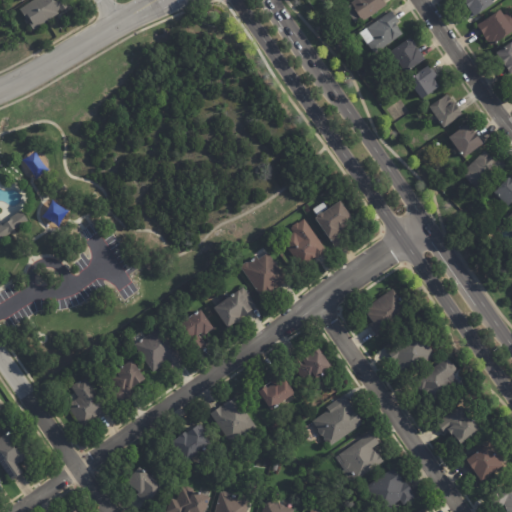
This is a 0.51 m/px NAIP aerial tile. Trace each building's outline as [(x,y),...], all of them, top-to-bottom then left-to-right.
[(63,0),(67,6),(61,11),(59,8),(57,10),(58,12),(32,30),(19,8),(31,0),(63,0)] [(384,0),(388,5),(363,21),(361,18),(356,22),(347,8),(352,4),(352,2),(354,0),(384,0)] [(493,0),(495,2),(476,16),(475,15),(471,18),(464,8),(466,6),(463,1),(464,0),(493,0)] [(511,9),(511,31),(496,43),(492,46),(484,36),(485,35),(484,34),(478,25),(501,9),(505,14),(511,9)] [(393,12),(400,21),(397,24),(403,33),(375,53),(360,33),(392,10),(393,12)] [(419,49),(425,58),(412,68),(407,72),(392,51),(411,38),(413,40),(416,43),(415,44),(417,46),(416,47),(417,48),(418,48),(419,49)] [(511,74),(497,52),(511,41),(511,74)] [(433,64),(439,74),(436,77),(442,85),(424,97),(411,78),(425,68),(432,63),(433,64)] [(451,98),(454,102),(455,101),(464,115),(444,128),(430,106),(440,99),(441,99),(449,94),(451,98)] [(476,133),(484,143),(465,158),(450,137),(469,123),(476,133)] [(499,157),(506,165),(503,168),(479,191),(462,173),(485,151),(490,157),(492,156),(495,159),(498,156),(499,157)] [(511,203),(509,206),(495,193),(511,175),(511,203)] [(345,240),(335,246),(316,218),(317,217),(318,215),(321,212),(324,213),(341,200),(355,220),(341,230),(347,238),(345,240)] [(22,211),(29,221),(17,229),(16,228),(10,232),(11,233),(0,240),(0,216),(2,219),(7,215),(10,219),(22,211)] [(327,253),(317,260),(315,257),(301,268),(282,241),(293,232),(291,229),(292,228),(293,226),(298,223),(299,223),(305,219),(328,252),(327,253)] [(287,282),(263,299),(241,268),(243,267),(243,265),(247,262),(248,262),(257,256),(259,259),(269,252),(280,269),(284,267),(290,276),(285,279),(287,282)] [(256,307),(252,309),(253,310),(241,318),(243,320),(236,324),(235,323),(228,328),(214,308),(231,296),(230,295),(234,293),(234,294),(244,287),(257,306),(256,307)] [(402,300),(409,311),(388,325),(390,327),(377,336),(369,324),(373,322),(367,313),(368,313),(365,308),(393,288),(399,298),(400,297),(402,300)] [(208,333),(202,337),(201,334),(200,335),(207,345),(196,352),(188,340),(187,340),(177,326),(201,310),(214,329),(208,333)] [(182,361),(171,369),(166,362),(164,364),(161,367),(153,373),(134,345),(160,327),(183,361),(182,361)] [(429,344),(435,339),(443,350),(436,355),(437,356),(406,377),(403,372),(402,373),(395,363),(388,352),(389,352),(385,347),(397,339),(400,344),(420,330),(429,344)] [(290,360),(301,353),(304,359),(319,348),(333,368),(315,381),(312,377),(303,383),(289,362),(290,360)] [(458,371),(453,374),(461,384),(432,404),(424,392),(422,393),(414,382),(449,358),(458,371)] [(138,369),(145,380),(131,389),(135,395),(123,403),(114,391),(116,390),(107,377),(132,360),(138,369)] [(295,394),(278,406),(279,407),(275,410),(274,409),(271,411),(258,392),(264,388),(264,387),(270,383),(265,376),(273,370),(280,381),(284,378),(295,394)] [(108,414),(99,421),(96,417),(82,427),(67,406),(68,405),(69,404),(72,401),(74,401),(79,398),(72,388),(73,388),(73,385),(78,382),(81,382),(86,379),(110,413),(108,414)] [(354,408),(353,408),(364,424),(330,448),(324,440),(325,439),(323,436),(322,436),(320,434),(319,432),(320,431),(313,422),(329,410),(328,408),(345,395),(354,408)] [(212,414),(228,403),(236,398),(257,427),(231,445),(210,415),(212,414)] [(474,421),(475,422),(474,422),(481,431),(461,446),(456,439),(457,438),(454,435),(452,436),(449,432),(446,434),(438,423),(462,405),(473,420),(474,420),(474,421)] [(208,434),(205,437),(212,446),(185,464),(175,450),(176,449),(172,443),(179,438),(179,437),(185,432),(186,434),(201,424),(208,434)] [(25,461),(21,464),(21,463),(17,465),(23,474),(12,482),(0,463),(0,439),(12,431),(30,458),(25,461)] [(379,442),(380,443),(373,448),(375,451),(380,457),(380,456),(384,462),(358,480),(349,466),(344,469),(336,458),(372,432),(379,442)] [(470,471),(464,462),(488,445),(505,467),(483,483),(474,470),(471,472),(470,471)] [(400,475),(403,480),(404,482),(405,481),(413,492),(413,493),(416,497),(404,506),(401,501),(385,511),(377,511),(363,490),(395,467),(400,475)] [(150,477),(162,488),(157,493),(159,495),(149,506),(137,495),(138,493),(127,483),(140,468),(150,477)] [(511,511),(509,511),(506,509),(507,508),(505,505),(498,510),(490,498),(511,484),(511,511)] [(198,493),(200,493),(201,494),(200,494),(211,498),(206,511),(166,511),(172,499),(177,501),(182,487),(193,491),(193,492),(198,493)] [(240,497),(239,501),(250,504),(247,511),(215,511),(221,492),(223,492),(224,492),(227,492),(230,494),(240,497)] [(275,502),(278,503),(277,505),(278,505),(280,504),(282,505),(284,506),(286,507),(295,510),(294,511),(262,511),(266,500),(275,502)]
